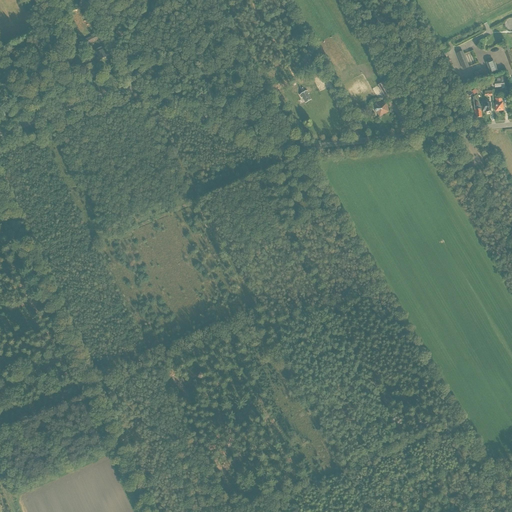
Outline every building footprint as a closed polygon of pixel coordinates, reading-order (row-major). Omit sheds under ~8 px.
[(93,36),(85,40),(88,44),(93,41),(94,42),(100,39),(96,32),(92,34),(93,36)] [(97,53),(100,59),(106,56),(103,50),(101,48),(96,50),(97,53)] [(457,53),(463,69),(469,67),(463,51),(457,53)] [(490,73),(498,70),(494,60),(486,62),(490,73)] [(505,88),(504,77),(501,77),(501,79),(497,79),(497,81),(494,82),(495,88),(502,87),(502,88),(505,88)] [(386,81),(378,85),(384,96),(392,91),(386,81)] [(306,102),(310,100),(308,95),(309,94),(307,91),(301,94),(300,95),(301,98),(303,97),(306,102)] [(496,111),(503,110),(502,103),(502,98),(495,98),(496,102),(495,102),(495,103),(496,111)] [(490,106),(491,106),(490,103),(482,104),(483,111),(486,111),(486,112),(491,112),(490,106)] [(377,112),(380,117),(388,112),(387,109),(386,107),(386,104),(376,104),(376,109),(375,109),(376,112),(377,112)]
